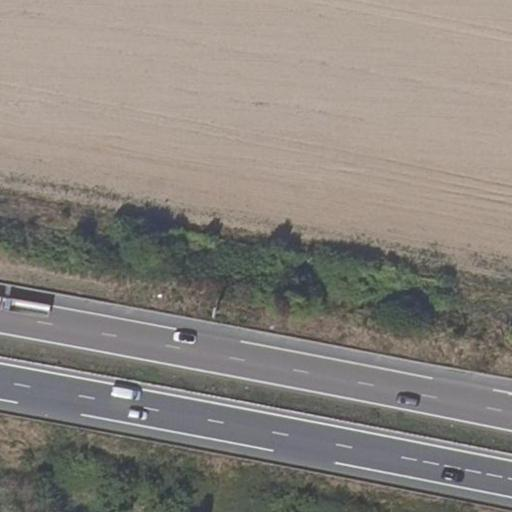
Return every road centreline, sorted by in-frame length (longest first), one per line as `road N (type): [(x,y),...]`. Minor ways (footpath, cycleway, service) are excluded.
road 1 (trunk): [(511,412),(0,313)]
road 2 (trunk): [(0,385),(511,479)]
